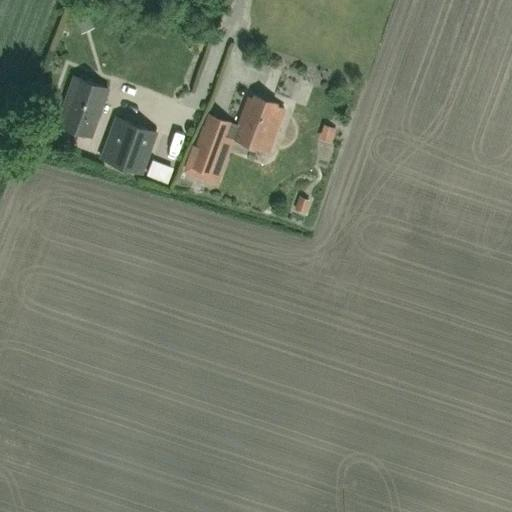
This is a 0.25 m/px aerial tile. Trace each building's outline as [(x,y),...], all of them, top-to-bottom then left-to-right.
[(91,136),(108,89),(74,76),(57,124),(91,136)] [(233,139),(268,152),(284,108),(275,105),(276,103),(253,95),(251,99),(247,98),(233,139)] [(156,133),(116,118),(100,159),(140,175),(156,133)] [(213,173),(227,135),(204,127),(190,164),(213,173)] [(156,158),(149,174),(172,183),(179,167),(156,158)]
